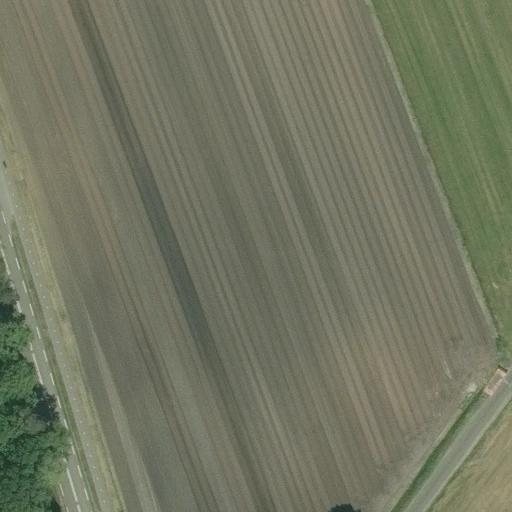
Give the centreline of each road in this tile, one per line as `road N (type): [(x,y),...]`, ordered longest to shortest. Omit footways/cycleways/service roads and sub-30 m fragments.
road 1 (tertiary): [(78,511),(0,250)]
road 2 (unclassified): [(415,511),(511,380)]
